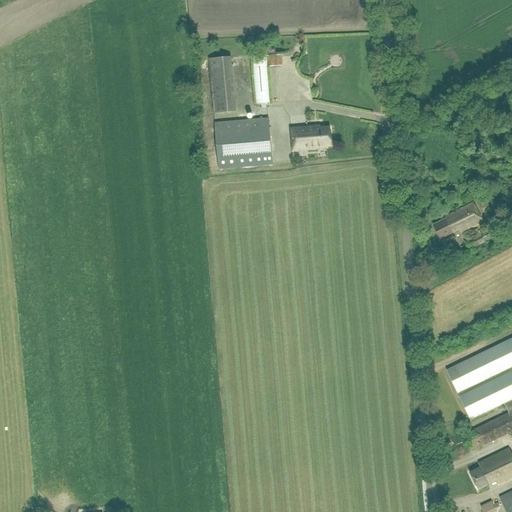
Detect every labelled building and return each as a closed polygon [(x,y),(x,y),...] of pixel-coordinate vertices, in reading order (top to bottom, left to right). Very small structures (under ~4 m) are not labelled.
[(208,59),(213,114),(237,112),(232,56),(208,59)] [(219,170),(273,165),(269,118),(215,123),(219,170)] [(291,129),(293,151),(326,148),(326,146),(332,145),(330,127),(315,128),(315,126),(291,129)] [(511,201),(511,196),(507,192),(502,198),(510,204),(511,201)] [(460,232),(482,221),(473,203),(445,218),(446,219),(433,225),(440,239),(459,230),(460,232)] [(499,224),(466,242),(470,251),(504,233),(499,224)] [(511,399),(511,411),(464,435),(472,452),(511,432),(511,337),(446,370),(470,420),(511,399)] [(496,481),(498,485),(511,478),(511,455),(509,449),(478,464),(480,467),(469,473),(478,490),(496,481)] [(511,511),(511,491),(499,498),(506,511),(511,511)] [(481,507),(483,511),(494,511),(496,511),(492,502),(481,507)]
